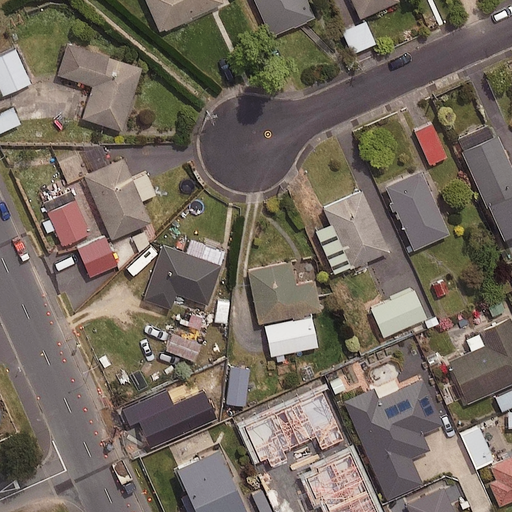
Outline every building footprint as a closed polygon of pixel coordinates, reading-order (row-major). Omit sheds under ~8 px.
[(216,0),(147,0),(161,27),(216,0)] [(314,13),(307,0),(256,0),(271,32),(314,13)] [(353,0),(358,13),(389,0),(353,0)] [(375,39),(365,17),(342,27),(352,49),(375,39)] [(141,62),(68,39),(58,70),(92,81),(82,113),(121,126),(141,62)] [(30,79),(15,45),(0,51),(0,87),(2,91),(30,79)] [(0,127),(19,120),(12,105),(0,110),(0,127)] [(511,173),(488,120),(454,136),(498,232),(511,225),(511,173)] [(443,153),(429,121),(413,128),(426,160),(443,153)] [(136,174),(127,153),(84,171),(111,234),(149,218),(140,196),(154,190),(146,170),(136,174)] [(445,230),(416,167),(383,183),(412,245),(445,230)] [(313,226),(333,271),(349,264),(351,270),(366,263),(363,257),(385,247),(358,188),(322,204),(329,219),(313,226)] [(89,230),(74,196),(47,208),(62,242),(89,230)] [(117,261),(105,232),(78,244),(89,272),(117,261)] [(217,262),(158,241),(140,294),(167,304),(172,289),(204,300),(217,262)] [(261,321),(308,312),(307,309),(317,307),(311,277),(292,281),(288,259),(244,267),(254,322),(261,321)] [(423,315),(411,287),(368,306),(380,333),(423,315)] [(227,299),(215,297),(212,319),(224,320),(227,299)] [(201,310),(183,304),(178,320),(196,326),(201,310)] [(261,321),(267,352),(272,351),(274,359),(283,358),(281,349),(314,344),(308,312),(261,321)] [(511,378),(511,330),(504,315),(464,335),(470,348),(446,359),(467,401),(511,378)] [(198,342),(170,331),(164,347),(192,358),(198,342)] [(247,365),(228,363),(224,400),(243,402),(247,365)] [(440,420),(420,374),(375,394),(371,384),(341,398),(384,496),(419,480),(408,454),(426,446),(419,430),(440,420)] [(511,402),(511,385),(493,393),(498,407),(511,402)] [(475,422),(458,430),(473,465),(491,456),(475,422)] [(297,459),(287,436),(248,453),(266,495),(285,487),(273,459),(283,455),(287,463),(297,459)] [(243,511),(212,443),(171,463),(193,511),(243,511)] [(511,450),(478,465),(494,502),(511,493),(511,450)] [(292,509),(293,511),(372,511),(359,480),(292,509)] [(452,511),(440,484),(403,500),(408,511),(452,511)]
